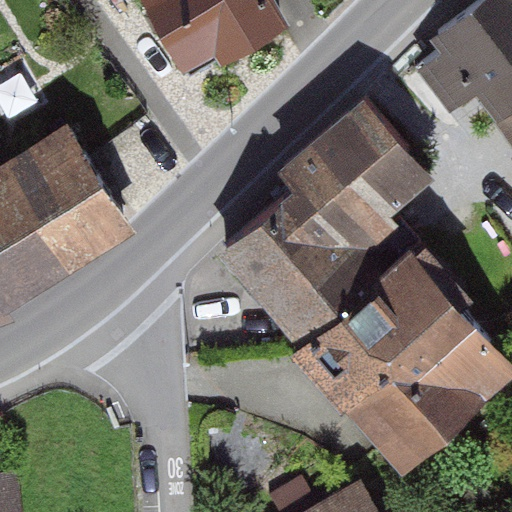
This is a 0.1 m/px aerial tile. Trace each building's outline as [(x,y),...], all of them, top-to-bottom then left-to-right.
[(281,26),(265,0),(145,0),(190,78),(281,26)] [(511,0),(449,0),(414,26),(430,48),(416,59),(450,105),(472,89),(511,143),(511,0)] [(369,95),(228,244),(407,452),(511,362),(511,354),(384,202),(431,166),(369,95)] [(5,302),(125,224),(54,124),(0,156),(0,322),(4,321),(5,302)] [(511,304),(501,311),(511,327),(511,304)] [(388,511),(363,469),(291,511),(388,511)] [(0,511),(20,511),(16,472),(0,473),(0,511)]
